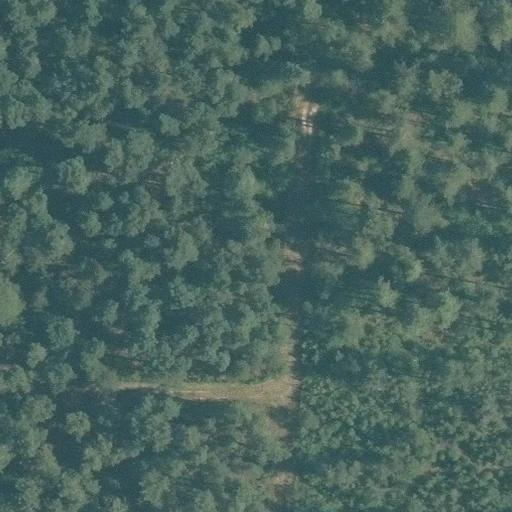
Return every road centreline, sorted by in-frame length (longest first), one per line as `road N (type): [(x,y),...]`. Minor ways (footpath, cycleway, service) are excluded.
road 1 (track): [(280,511),(316,0)]
road 2 (track): [(0,401),(288,402)]
road 3 (track): [(289,379),(511,378)]
